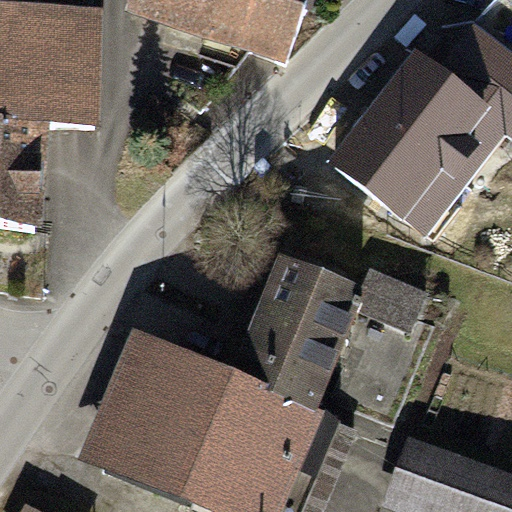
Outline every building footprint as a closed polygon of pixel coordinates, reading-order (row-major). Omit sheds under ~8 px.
[(291,69),(308,17),(261,0),(136,0),(133,11),(212,40),(206,58),(240,71),(254,55),(291,69)] [(261,0),(308,17),(312,0),(261,0)] [(511,105),(498,94),(511,76),(511,61),(444,9),(325,162),(399,220),(412,204),(437,223),(459,194),(435,175),(455,149),(485,173),(511,139),(511,105)] [(102,14),(0,16),(0,228),(39,233),(45,132),(100,131),(102,14)] [(159,347),(109,470),(213,511),(275,511),(358,311),(413,333),(428,298),(372,275),(363,296),(288,266),(274,301),(256,294),(240,334),(257,341),(241,380),(159,347)] [(511,511),(511,486),(420,452),(402,502),(429,511),(511,511)]
